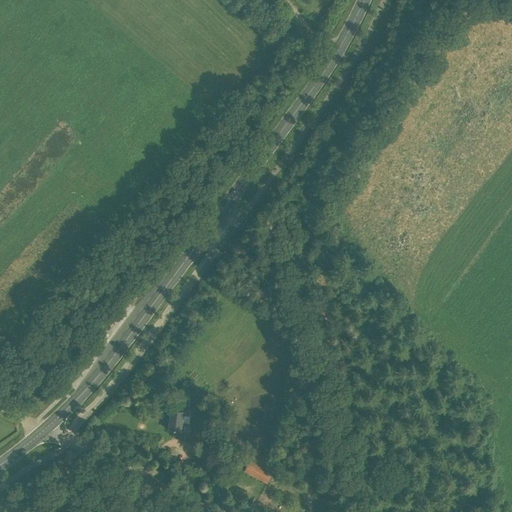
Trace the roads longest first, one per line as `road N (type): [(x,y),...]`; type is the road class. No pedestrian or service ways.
road 1 (primary): [(46,428),(94,381),(257,164),(363,0)]
road 2 (track): [(362,511),(280,192),(257,164)]
road 3 (unclassified): [(217,511),(46,428)]
